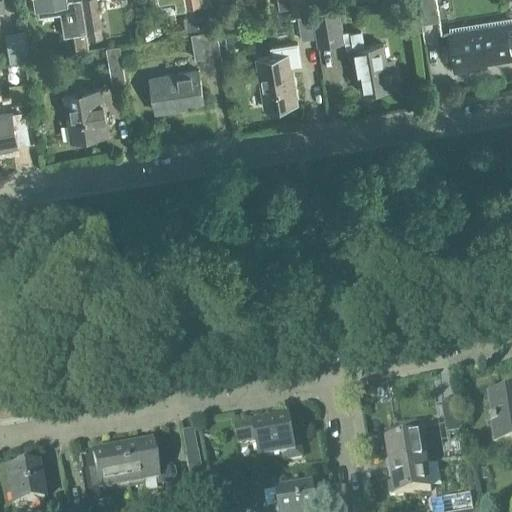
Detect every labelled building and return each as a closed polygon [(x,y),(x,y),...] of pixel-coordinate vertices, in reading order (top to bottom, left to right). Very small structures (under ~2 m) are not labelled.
[(36,0),(39,16),(61,12),(65,35),(87,31),(81,0),(36,0)] [(97,0),(84,0),(89,29),(102,27),(97,0)] [(436,0),(418,0),(423,23),(440,20),(436,0)] [(340,9),(315,13),(321,46),(346,42),(340,9)] [(298,16),(302,39),(316,37),(312,13),(298,16)] [(200,20),(190,22),(192,34),(202,32),(200,20)] [(511,23),(507,24),(450,33),(455,63),(456,71),(476,67),(475,60),(485,58),(486,61),(511,56),(511,54),(510,44),(511,43),(511,23)] [(202,32),(192,34),(196,58),(221,54),(217,30),(202,32)] [(14,61),(25,59),(30,59),(26,31),(10,33),(14,61),(11,61),(11,62),(14,61)] [(260,72),(256,72),(258,82),(262,82),(266,108),(298,103),(292,66),(301,64),(298,43),(272,47),(273,55),(258,58),(260,72)] [(362,93),(392,88),(385,44),(351,49),(356,78),(360,77),(362,93)] [(126,81),(120,46),(107,48),(113,83),(126,81)] [(175,104),(204,99),(199,69),(151,77),(157,111),(176,108),(175,104)] [(31,99),(28,83),(12,86),(14,102),(31,99)] [(72,140),(109,133),(102,88),(65,94),(72,140)] [(0,146),(17,144),(11,112),(0,113),(0,146)] [(0,308),(0,323),(9,321),(6,307),(0,308)] [(495,445),(511,442),(511,391),(489,395),(493,421),(492,421),(495,445)] [(447,435),(460,433),(456,401),(443,403),(447,435)] [(289,421),(265,426),(264,422),(236,427),(239,445),(256,442),(260,460),(283,456),(284,462),(302,459),(299,441),(293,442),(289,421)] [(387,444),(391,471),(427,465),(422,438),(420,438),(417,423),(399,426),(400,431),(385,434),(387,444)] [(121,452),(127,487),(157,482),(163,487),(171,485),(176,479),(174,471),(168,466),(160,468),(156,450),(152,451),(151,447),(121,452)] [(103,492),(127,487),(121,452),(79,460),(87,504),(105,501),(103,492)] [(191,488),(203,486),(198,453),(185,455),(191,488)] [(431,492),(427,465),(391,471),(393,484),(388,485),(390,497),(395,497),(396,498),(431,492)] [(41,489),(45,488),(42,471),(37,472),(37,467),(7,473),(13,508),(43,503),(41,489)] [(194,511),(190,488),(177,491),(181,511),(194,511)] [(278,495),(277,490),(264,492),(267,509),(280,507),(280,511),(316,511),(313,489),(278,495)] [(442,504),(443,511),(472,511),(471,500),(442,504)]
